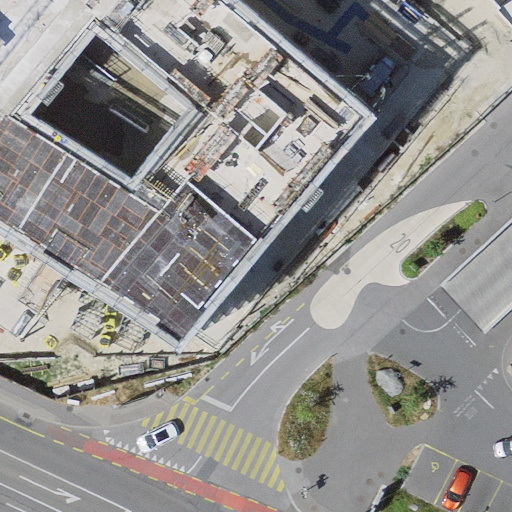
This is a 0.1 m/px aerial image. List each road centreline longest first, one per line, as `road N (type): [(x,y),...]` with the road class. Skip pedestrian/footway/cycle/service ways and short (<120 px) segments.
road 1 (residential): [(173,511),(220,432),(350,284)]
road 2 (residential): [(350,284),(511,133)]
road 3 (secondary): [(0,458),(117,511)]
